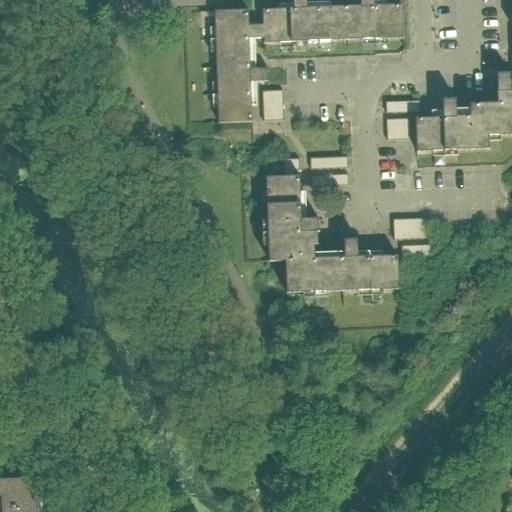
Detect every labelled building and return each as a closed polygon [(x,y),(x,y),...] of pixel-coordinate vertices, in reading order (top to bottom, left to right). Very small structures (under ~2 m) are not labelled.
[(332,8),(333,42),(403,39),(402,6),(332,8)] [(263,44),(333,42),(332,8),(262,11),(263,26),(263,39),(263,44)] [(250,39),(263,39),(263,26),(249,27),(249,11),(215,13),(219,125),(253,124),(251,71),(250,39)] [(256,84),(262,83),(269,83),(268,70),(256,71),(256,84)] [(497,89),(510,89),(509,76),(497,76),(497,89)] [(273,100),(284,99),(283,91),(273,92),(273,100)] [(263,100),(273,100),(273,92),(262,92),(263,100)] [(511,136),(511,92),(497,93),(497,105),(469,106),(470,118),(415,120),(416,153),(489,151),(488,138),(511,136)] [(442,114),(455,114),(455,101),(442,102),(442,114)] [(397,115),(408,115),(407,103),(396,104),(397,115)] [(407,103),(408,115),(419,114),(419,103),(407,103)] [(385,116),(397,115),(396,104),(385,104),(385,116)] [(274,115),(274,123),(285,122),(284,114),(274,115)] [(264,123),(274,123),(274,115),(263,115),(264,123)] [(339,159),(340,170),(348,170),(347,159),(339,159)] [(295,172),(299,172),(299,160),(283,161),(283,172),(295,172)] [(310,171),(318,171),(318,160),(310,160),(310,171)] [(340,176),(340,187),(348,187),(348,176),(340,176)] [(311,188),(319,188),(318,177),(311,177),(311,188)] [(266,179),(269,263),(286,263),(286,262),(314,261),(314,260),(313,247),(317,247),(317,233),(319,233),(318,220),(301,221),(299,178),(295,178),(284,178),(266,179)] [(423,230),(431,230),(430,220),(422,220),(423,230)] [(393,231),(401,231),(400,221),(392,221),(393,231)] [(423,230),(423,241),(431,240),(431,232),(431,230),(423,230)] [(393,242),(401,242),(401,231),(393,231),(393,242)] [(344,254),(357,254),(357,241),(343,241),(344,254)] [(423,247),(424,258),(432,258),(431,246),(423,247)] [(401,259),(409,259),(409,247),(401,247),(401,259)] [(398,257),(381,258),(314,260),(314,261),(286,262),(286,263),(287,295),(399,291),(398,257)] [(0,480),(0,511),(41,511),(40,479),(0,480)]
